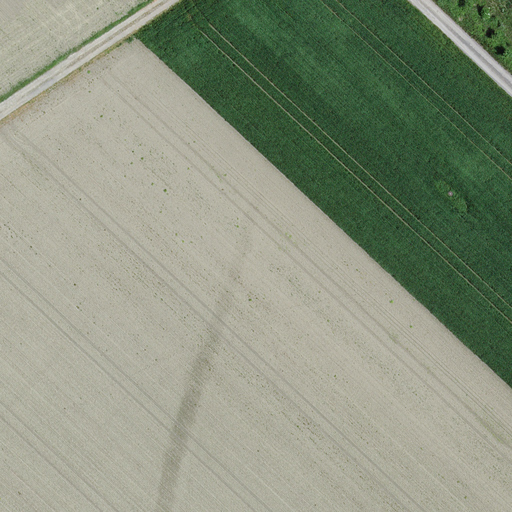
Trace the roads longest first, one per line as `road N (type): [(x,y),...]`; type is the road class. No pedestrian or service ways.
road 1 (track): [(0,118),(174,0)]
road 2 (unclassified): [(423,0),(511,84)]
